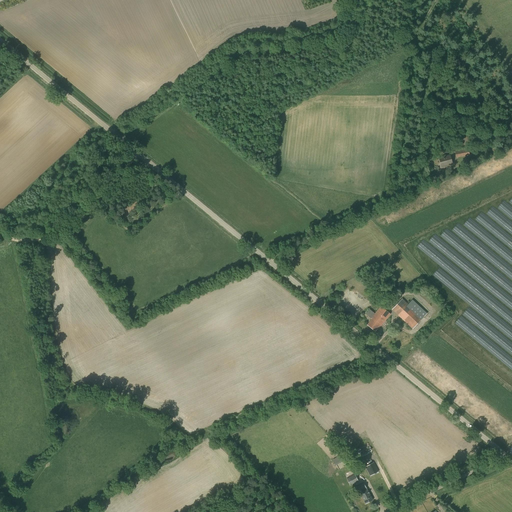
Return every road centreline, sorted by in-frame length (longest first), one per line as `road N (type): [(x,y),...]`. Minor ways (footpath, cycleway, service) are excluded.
road 1 (unclassified): [(506,456),(0,40)]
road 2 (track): [(121,140),(237,53),(357,28),(361,0)]
road 3 (track): [(0,232),(26,241),(69,226),(134,151)]
road 4 (unclassified): [(388,511),(506,456)]
